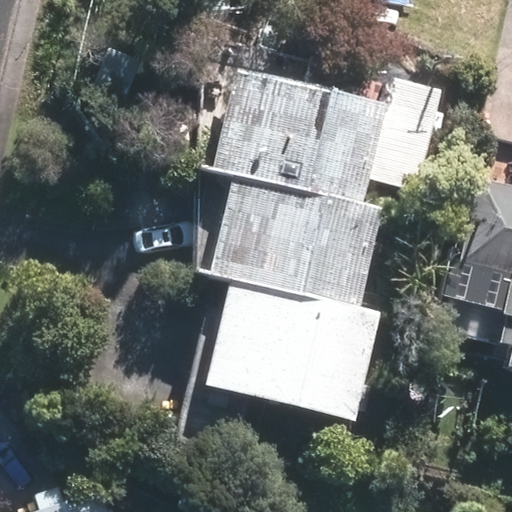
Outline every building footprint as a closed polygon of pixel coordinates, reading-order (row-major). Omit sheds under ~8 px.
[(379,98),(233,64),(210,161),(355,196),(379,98)] [(373,209),(226,175),(206,262),(353,296),(373,209)] [(511,362),(511,185),(482,178),(463,253),(511,265),(511,271),(502,309),(506,310),(500,333),(511,336),(511,338),(506,361),(511,362)] [(369,310),(224,278),(204,369),(349,400),(369,310)] [(102,511),(93,486),(22,511),(102,511)]
